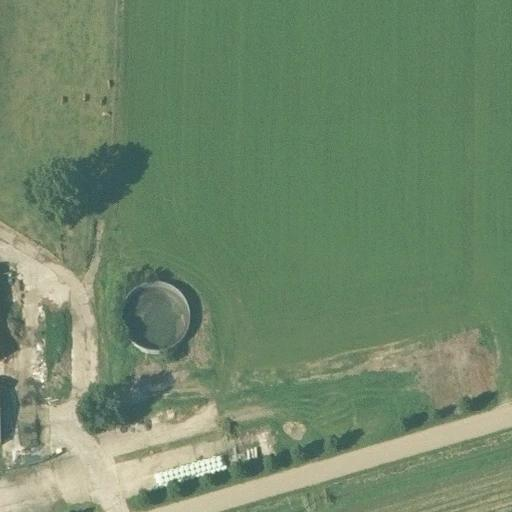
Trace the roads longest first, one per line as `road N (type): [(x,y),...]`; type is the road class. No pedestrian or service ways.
road 1 (unclassified): [(191,511),(511,419)]
road 2 (track): [(0,233),(48,263),(90,311),(77,437),(105,489)]
